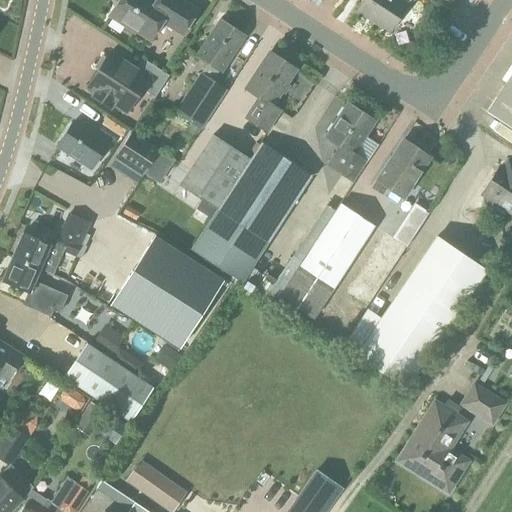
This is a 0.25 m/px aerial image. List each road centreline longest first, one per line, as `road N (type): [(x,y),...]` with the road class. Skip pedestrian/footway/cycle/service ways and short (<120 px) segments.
road 1 (unknown): [(334,511),(511,246)]
road 2 (residential): [(264,0),(394,85),(422,90),(447,84),(504,0)]
road 3 (tertiary): [(0,171),(41,0)]
